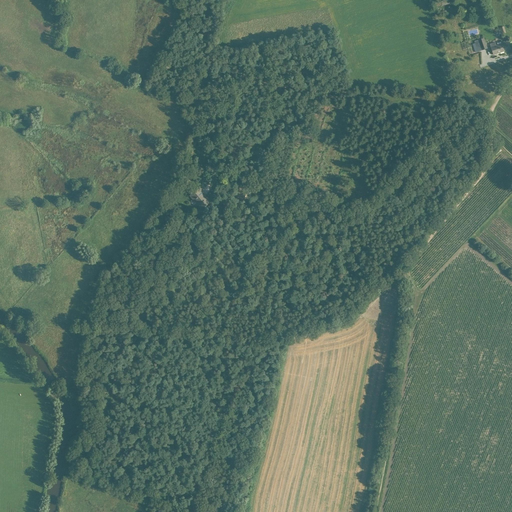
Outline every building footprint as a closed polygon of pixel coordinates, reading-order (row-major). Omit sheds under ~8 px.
[(479,40),(475,41),(478,51),(481,50),(487,48),(484,38),(479,40)] [(508,46),(506,41),(501,42),(502,43),(496,45),(495,42),(490,44),(493,55),(505,51),(503,47),(508,46)] [(236,138),(220,131),(217,136),(234,143),(236,138)] [(204,207),(206,205),(210,202),(201,191),(204,189),(202,186),(191,195),(194,200),(197,198),(197,199),(201,203),(200,203),(204,207)] [(235,192),(234,198),(244,200),(245,194),(235,192)]
